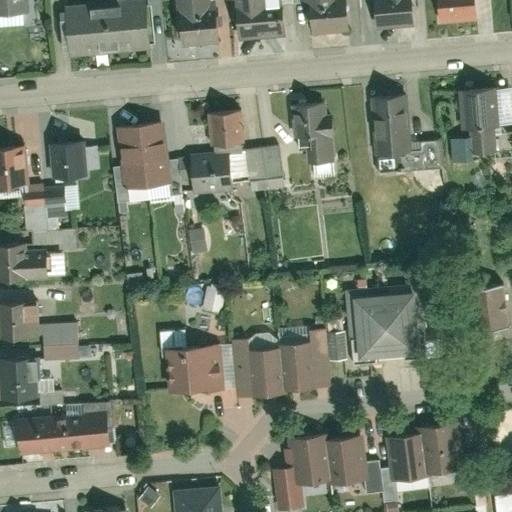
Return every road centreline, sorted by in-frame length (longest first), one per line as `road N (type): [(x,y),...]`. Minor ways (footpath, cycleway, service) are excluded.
road 1 (residential): [(0,96),(511,51)]
road 2 (residential): [(244,459),(276,412),(511,393)]
road 3 (residential): [(0,485),(144,469)]
